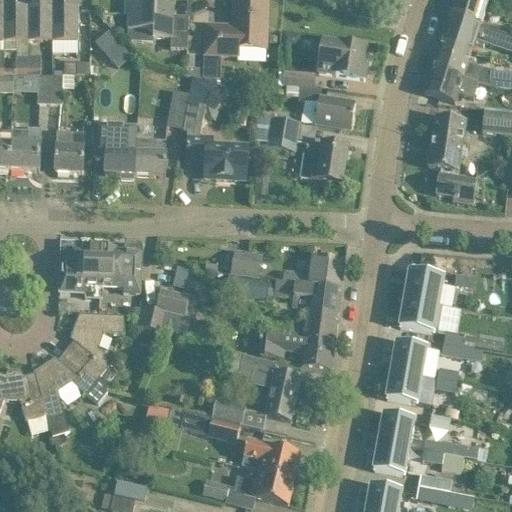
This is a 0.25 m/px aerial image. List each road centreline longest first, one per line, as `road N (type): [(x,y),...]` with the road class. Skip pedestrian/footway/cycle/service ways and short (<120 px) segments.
road 1 (residential): [(45,216),(377,220)]
road 2 (unclassified): [(331,511),(377,220)]
road 3 (unclassified): [(377,220),(423,0)]
road 4 (residential): [(45,216),(42,330),(21,347),(0,342)]
road 5 (residential): [(511,233),(377,220)]
